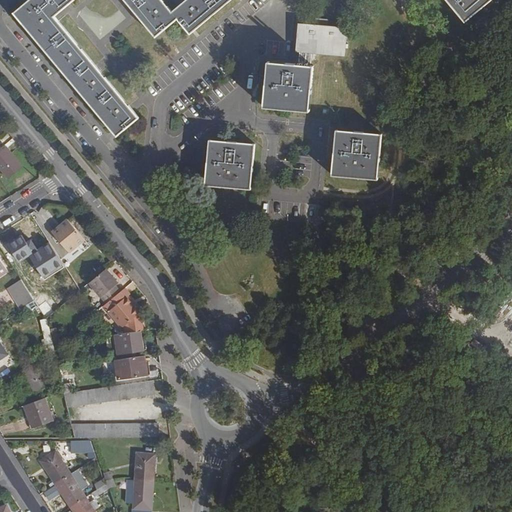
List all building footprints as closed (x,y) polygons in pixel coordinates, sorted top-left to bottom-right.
[(186,0),(173,11),(163,0),(30,0),(15,13),(118,136),(140,118),(55,16),(74,0),(126,0),(156,36),(179,18),(191,33),(231,0),(186,0)] [(392,21),(399,29),(406,22),(386,0),(378,0),(387,10),(383,14),(390,22),(392,21)] [(447,0),(466,21),(490,0),(447,0)] [(347,27),(299,23),(297,52),(345,56),(347,27)] [(314,65),(268,61),(264,106),(310,110),(314,65)] [(378,179),(382,133),(337,129),(333,175),(378,179)] [(251,188),(255,144),(210,139),(206,184),(251,188)] [(0,168),(8,179),(22,166),(7,148),(0,153),(0,168)] [(68,219),(53,232),(70,252),(85,239),(68,219)] [(36,243),(46,236),(38,224),(28,230),(36,243)] [(27,271),(35,284),(60,267),(52,255),(27,271)] [(0,276),(8,271),(0,258),(0,276)] [(90,282),(108,303),(121,292),(115,286),(118,283),(107,269),(90,282)] [(221,275),(215,278),(221,292),(228,289),(221,275)] [(21,279),(35,300),(42,295),(37,288),(34,289),(26,277),(21,279)] [(7,288),(21,309),(23,308),(30,303),(35,300),(21,279),(7,288)] [(131,294),(126,288),(121,292),(108,303),(104,306),(122,328),(124,326),(125,333),(141,331),(144,330),(142,312),(129,296),(131,294)] [(42,295),(35,300),(41,308),(49,303),(43,295),(42,295)] [(30,303),(23,308),(25,311),(26,311),(26,312),(27,311),(28,313),(34,310),(32,307),(30,303)] [(44,318),(51,315),(46,306),(40,310),(44,318)] [(57,328),(51,329),(54,343),(60,342),(57,328)] [(50,330),(43,331),(45,339),(52,338),(50,330)] [(143,350),(141,331),(125,333),(115,334),(116,337),(118,352),(118,354),(143,350)] [(118,352),(116,337),(111,337),(109,340),(111,351),(113,352),(118,352)] [(55,353),(59,367),(66,366),(62,342),(61,342),(54,347),(55,353)] [(148,374),(145,355),(116,359),(119,378),(148,374)] [(52,383),(39,362),(23,371),(36,392),(52,383)] [(59,367),(64,391),(65,393),(73,391),(67,366),(66,366),(59,367)] [(65,393),(68,406),(154,394),(152,380),(73,391),(65,393)] [(54,420),(45,398),(25,405),(33,427),(54,420)] [(72,424),(76,437),(93,437),(158,436),(158,423),(72,424)] [(72,453),(95,452),(90,440),(71,440),(72,453)] [(42,460),(57,483),(72,474),(56,450),(42,460)] [(137,453),(135,480),(154,481),(156,455),(137,453)] [(72,474),(82,490),(88,486),(79,469),(72,474)] [(105,472),(107,478),(114,479),(111,470),(105,472)] [(57,485),(63,492),(72,507),(87,497),(82,490),(72,474),(57,483),(57,485)] [(90,487),(92,493),(93,493),(106,484),(104,478),(90,487)] [(135,490),(134,503),(133,511),(152,511),(154,481),(135,480),(135,490)] [(106,484),(93,493),(95,498),(110,488),(108,483),(106,484)] [(44,493),(49,501),(63,492),(57,485),(44,493)] [(128,489),(127,502),(134,503),(135,490),(128,489)] [(75,511),(96,511),(87,497),(72,507),(73,509),(75,511)]
